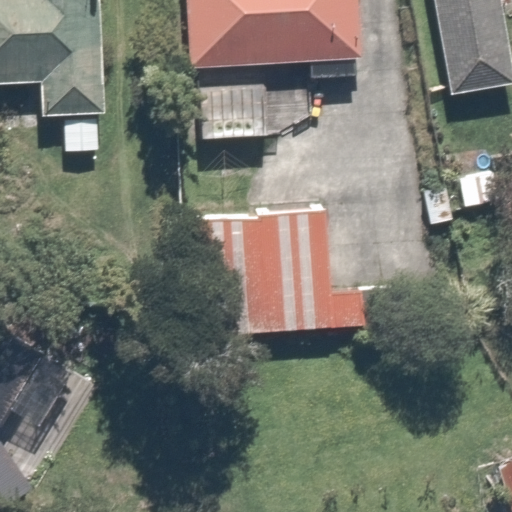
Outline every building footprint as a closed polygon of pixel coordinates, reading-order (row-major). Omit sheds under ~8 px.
[(78,135),(72,0),(0,0),(0,113),(10,114),(11,138),(78,135)] [(332,0),(167,0),(171,82),(336,74),(332,0)] [(370,0),(391,118),(480,104),(462,0),(370,0)] [(61,147),(31,147),(31,181),(61,181),(61,147)] [(307,240),(167,245),(171,364),(344,359),(342,314),(309,315),(307,240)] [(446,490),(450,511),(511,511),(511,438),(487,444),(495,479),(446,490)]
